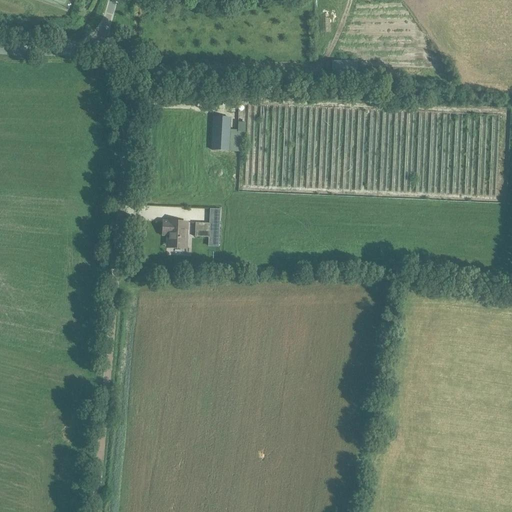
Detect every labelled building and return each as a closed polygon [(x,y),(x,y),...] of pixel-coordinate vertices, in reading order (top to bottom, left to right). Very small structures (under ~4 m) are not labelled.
[(249,105),(246,183),(254,184),(257,105),(249,105)] [(260,105),(257,184),(265,184),(268,105),(260,105)] [(272,106),(269,185),(277,185),(280,107),(272,106)] [(285,106),(282,185),(290,185),(293,106),(285,106)] [(297,107),(294,186),(302,186),(305,107),(297,107)] [(308,107),(305,186),(314,187),(317,108),(308,107)] [(321,108),(318,186),(326,187),(329,108),(321,108)] [(334,108),(331,186),(339,187),(342,108),(334,108)] [(346,108),(343,187),(351,187),(354,108),(346,108)] [(358,108),(355,187),(363,188),(366,109),(358,108)] [(370,109),(367,188),(376,189),(378,110),(370,109)] [(394,109),(391,188),(400,188),(403,110),(394,109)] [(381,111),(378,189),(387,190),(390,111),(381,111)] [(406,111),(403,189),(411,190),(414,111),(406,111)] [(418,112),(415,191),(423,192),(426,113),(418,112)] [(430,112),(427,190),(435,191),(438,112),(430,112)] [(442,112),(439,191),(447,191),(450,112),(442,112)] [(453,113),(450,192),(459,192),(462,113),(453,113)] [(467,114),(464,193),(473,193),(476,115),(467,114)] [(480,116),(477,195),(485,195),(488,116),(480,116)] [(492,116),(489,195),(497,195),(500,117),(492,116)] [(230,119),(213,118),(211,150),(237,151),(237,152),(243,153),(244,122),(238,121),(238,130),(230,130),(230,119)] [(187,223),(163,222),(162,233),(169,234),(169,246),(186,246),(187,223)] [(209,238),(210,226),(210,224),(195,223),(195,237),(209,238)]
